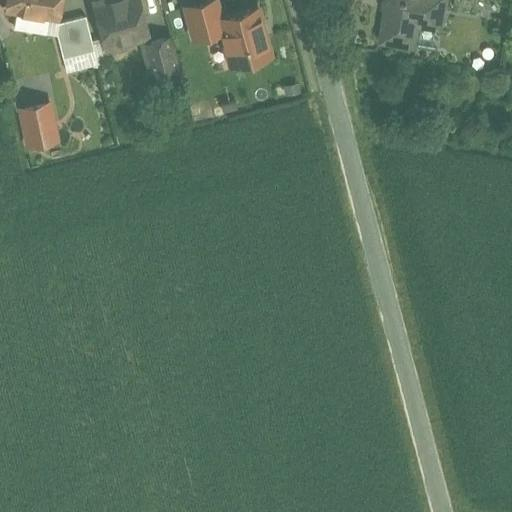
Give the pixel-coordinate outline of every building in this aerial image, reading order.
[(61,0),(8,0),(7,9),(59,17),(61,0)] [(140,0),(101,0),(96,1),(107,45),(109,44),(116,48),(125,46),(129,39),(145,35),(146,35),(149,34),(140,0)] [(215,0),(197,0),(183,4),(191,36),(223,28),(215,0)] [(389,0),(383,40),(417,45),(420,23),(442,27),(446,0),(389,0)] [(260,5),(222,15),(226,32),(221,33),(230,66),(273,54),(260,5)] [(87,15),(57,23),(65,57),(96,49),(87,15)] [(173,36),(148,42),(146,35),(145,35),(147,43),(144,43),(153,78),(182,70),(173,36)] [(51,99),(18,107),(28,146),(60,138),(51,99)]
